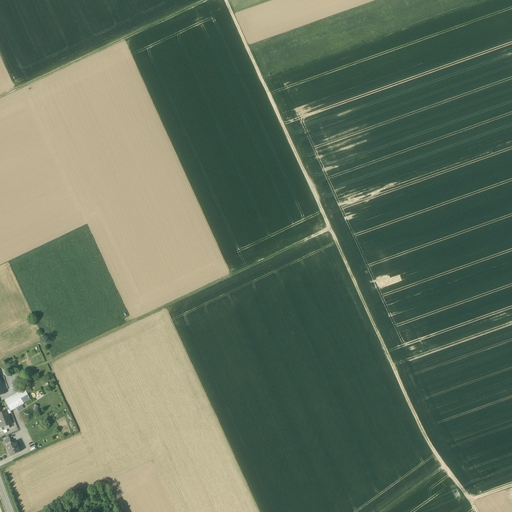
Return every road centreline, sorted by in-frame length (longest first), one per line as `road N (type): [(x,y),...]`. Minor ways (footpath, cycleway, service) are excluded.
road 1 (track): [(225,0),(424,437),(477,511)]
road 2 (track): [(0,96),(205,0)]
